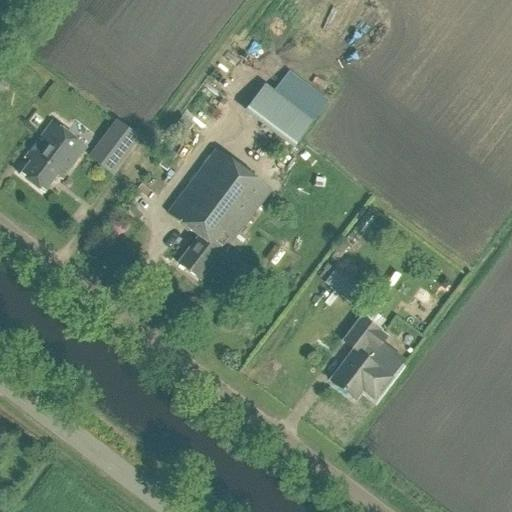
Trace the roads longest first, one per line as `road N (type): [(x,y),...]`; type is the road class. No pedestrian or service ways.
road 1 (unclassified): [(380,511),(0,223)]
road 2 (tertiary): [(176,511),(0,378)]
